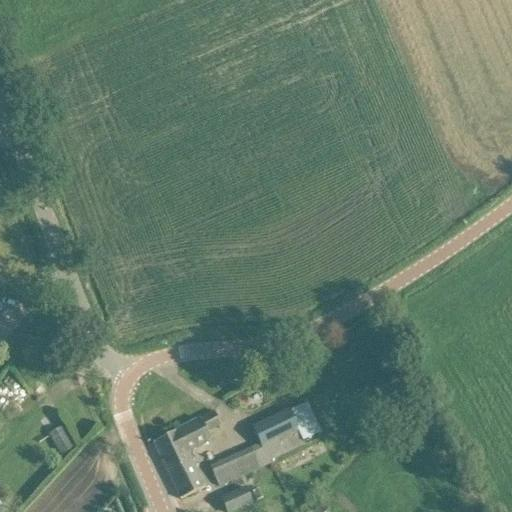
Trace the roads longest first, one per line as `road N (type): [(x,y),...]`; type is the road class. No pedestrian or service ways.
road 1 (unclassified): [(128,377),(187,351),(293,338),(434,259),(511,204)]
road 2 (unclassified): [(128,377),(109,351),(0,99)]
road 3 (unclassified): [(162,511),(122,410),(128,377)]
